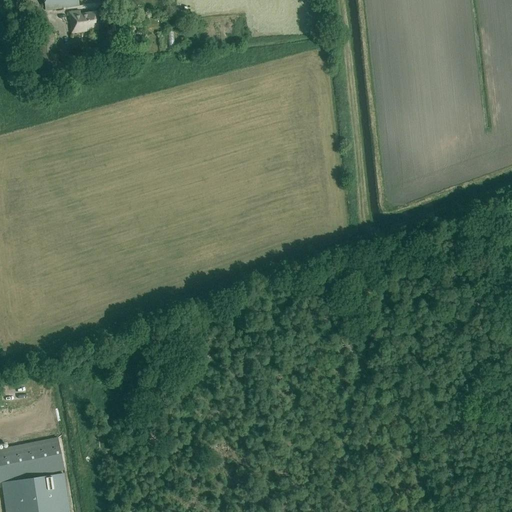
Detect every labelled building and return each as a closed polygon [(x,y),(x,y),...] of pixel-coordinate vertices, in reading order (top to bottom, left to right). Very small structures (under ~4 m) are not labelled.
[(43,0),(45,11),(78,6),(77,0),(43,0)] [(95,12),(80,15),(79,12),(69,13),(72,33),(98,29),(95,12)] [(57,78),(54,35),(27,37),(29,80),(57,78)] [(0,482),(64,469),(58,438),(0,449),(0,482)] [(69,511),(64,473),(2,482),(5,511),(69,511)]
